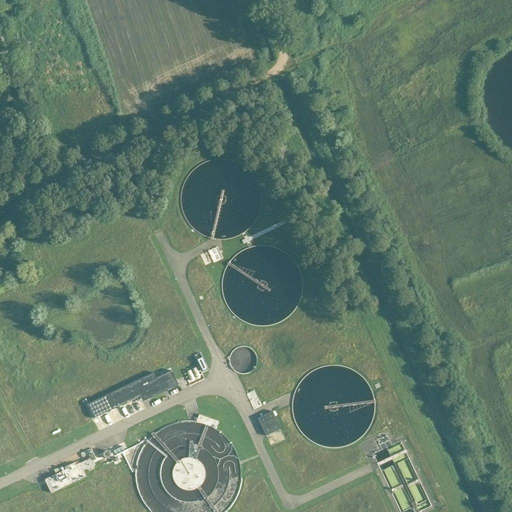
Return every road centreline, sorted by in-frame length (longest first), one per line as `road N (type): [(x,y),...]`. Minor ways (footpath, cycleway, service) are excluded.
road 1 (track): [(491,511),(354,214),(312,103),(309,63),(288,63)]
road 2 (track): [(0,202),(288,63)]
